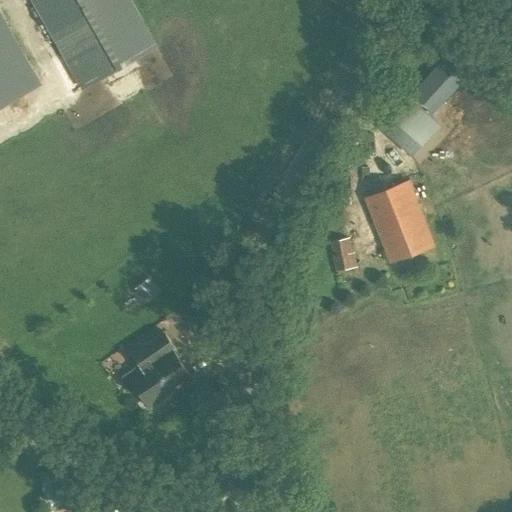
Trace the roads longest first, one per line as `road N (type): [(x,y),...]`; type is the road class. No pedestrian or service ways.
road 1 (unclassified): [(282,511),(247,380),(249,285),(280,198),(354,80),(366,0)]
road 2 (unclassified): [(168,511),(0,409)]
